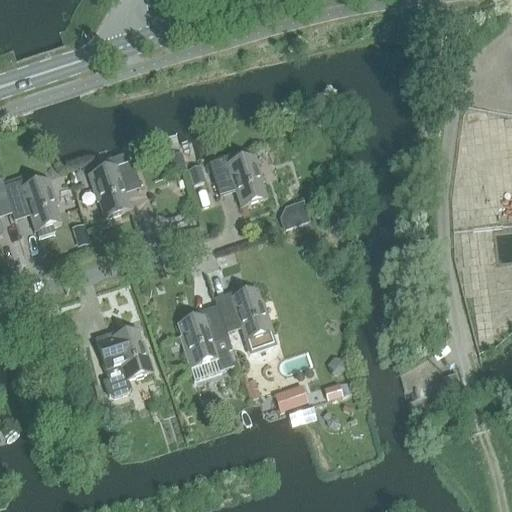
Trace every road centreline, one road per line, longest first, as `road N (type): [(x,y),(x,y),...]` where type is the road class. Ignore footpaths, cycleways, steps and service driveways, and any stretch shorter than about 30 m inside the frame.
road 1 (residential): [(0,305),(122,265),(208,253)]
road 2 (tertiary): [(125,46),(275,0)]
road 3 (tertiary): [(0,88),(125,46)]
